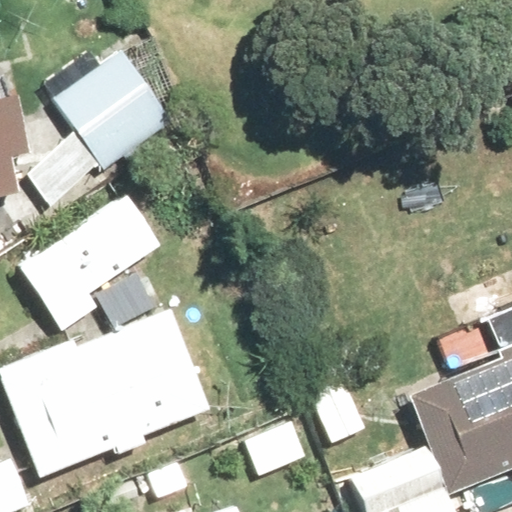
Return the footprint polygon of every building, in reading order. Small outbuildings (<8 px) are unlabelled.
[(68,131),(16,174),(44,208),(96,165),(99,169),(167,114),(110,44),(42,100),(68,131)] [(0,192),(17,189),(10,154),(26,150),(15,91),(0,93),(0,192)] [(77,293),(145,241),(107,192),(6,270),(53,332),(87,306),(77,293)] [(0,369),(0,386),(36,475),(209,406),(167,303),(0,369)] [(503,354),(404,391),(442,493),(511,466),(511,341),(500,346),(503,354)] [(330,362),(293,381),(325,443),(362,424),(330,362)] [(3,454),(0,455),(0,511),(14,511),(26,508),(3,454)]
